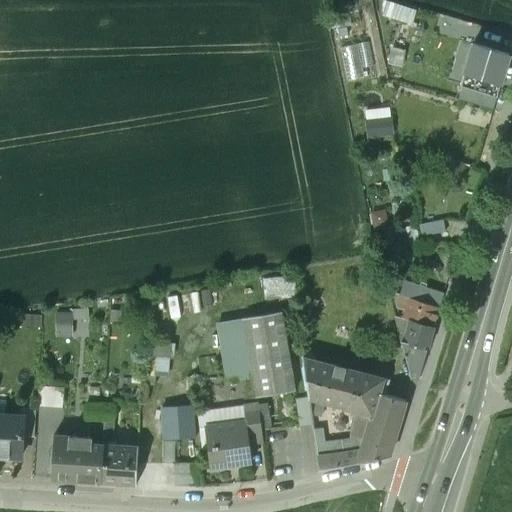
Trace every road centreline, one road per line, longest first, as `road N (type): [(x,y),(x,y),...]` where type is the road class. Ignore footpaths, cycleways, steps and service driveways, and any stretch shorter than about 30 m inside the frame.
road 1 (residential): [(439,466),(215,506),(0,493)]
road 2 (primary): [(511,228),(439,466)]
